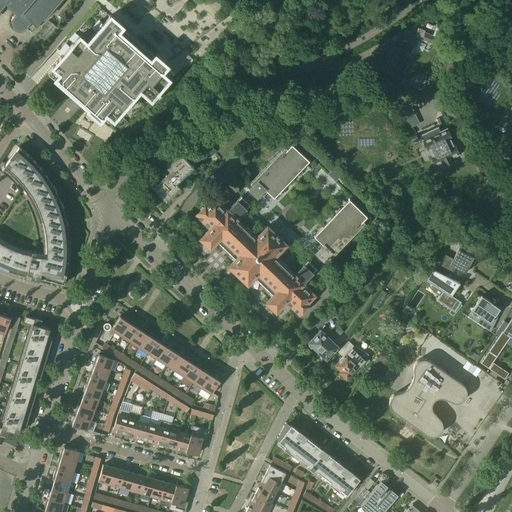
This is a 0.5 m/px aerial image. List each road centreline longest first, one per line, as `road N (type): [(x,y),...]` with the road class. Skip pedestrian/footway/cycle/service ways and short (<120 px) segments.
road 1 (residential): [(445,511),(300,392),(110,208)]
road 2 (residential): [(424,0),(362,39),(166,123),(110,208)]
road 3 (residential): [(206,474),(44,430)]
road 4 (residential): [(110,208),(0,86)]
road 5 (unknown): [(148,246),(181,236),(216,262),(231,288),(229,325)]
road 6 (residential): [(44,430),(81,305)]
